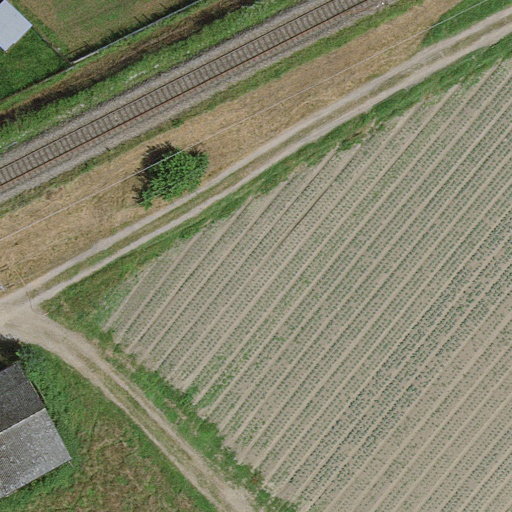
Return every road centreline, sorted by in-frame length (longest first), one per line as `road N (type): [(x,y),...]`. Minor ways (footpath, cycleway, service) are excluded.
road 1 (track): [(10,300),(511,16)]
road 2 (track): [(10,300),(133,400),(240,511)]
